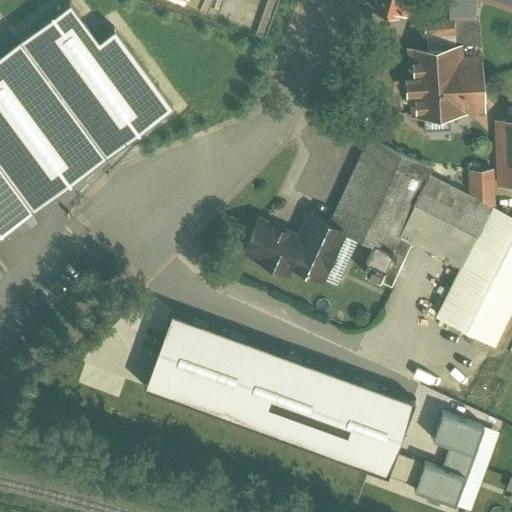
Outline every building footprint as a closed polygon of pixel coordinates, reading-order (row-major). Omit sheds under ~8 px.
[(376,0),(373,9),(397,16),(402,0),(376,0)] [(511,0),(485,0),(511,8),(511,0)] [(477,17),(452,18),(454,47),(458,47),(479,45),(477,17)] [(454,47),(410,50),(414,114),(463,112),(463,110),(459,58),(458,47),(454,47)] [(479,57),(459,58),(463,110),(483,109),(479,57)] [(445,124),(444,114),(419,117),(420,127),(445,124)] [(511,121),(496,122),(497,153),(511,151),(511,121)] [(432,167),(369,138),(336,209),(337,210),(330,224),(343,230),(343,231),(373,246),(366,262),(369,264),(364,273),(391,286),(413,237),(462,263),(436,314),(494,343),(511,308),(511,216),(491,206),(428,174),(432,167)] [(0,234),(36,208),(0,158),(0,234)] [(330,224),(309,214),(300,232),(302,233),(301,234),(297,236),(258,218),(243,250),(258,258),(261,252),(290,265),(291,264),(322,278),(322,277),(336,283),(354,244),(340,238),(343,231),(343,230),(330,224)] [(0,275),(8,269),(0,258),(0,275)] [(414,399),(171,310),(143,386),(414,485),(423,460),(395,450),(414,399)] [(473,453),(476,445),(483,425),(442,410),(432,438),(449,444),(473,453)] [(465,475),(462,484),(463,485),(478,445),(476,445),(473,453),(449,444),(441,467),(465,475)] [(423,460),(414,485),(413,488),(427,493),(425,498),(438,502),(439,498),(454,504),(462,484),(465,475),(441,467),(423,460)]
